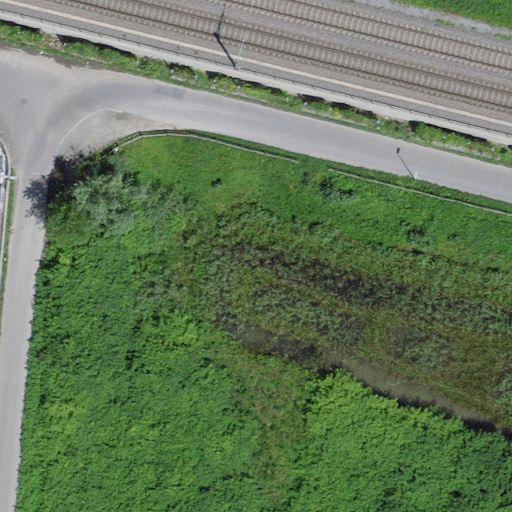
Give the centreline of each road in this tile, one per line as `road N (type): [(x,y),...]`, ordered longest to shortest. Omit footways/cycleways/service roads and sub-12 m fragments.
road 1 (unclassified): [(46,61),(511,179)]
road 2 (unclassified): [(2,511),(46,61)]
